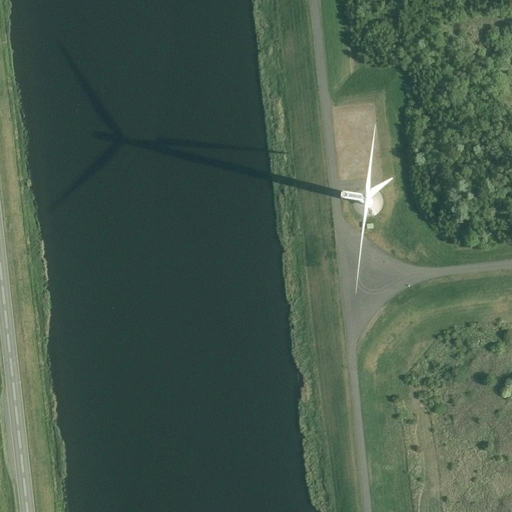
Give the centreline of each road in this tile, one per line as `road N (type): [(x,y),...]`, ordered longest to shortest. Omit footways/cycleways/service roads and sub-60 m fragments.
road 1 (unclassified): [(346,284),(314,0)]
road 2 (trunk): [(27,511),(0,264)]
road 3 (unclassified): [(369,511),(346,284)]
road 4 (unclassified): [(346,284),(511,265)]
